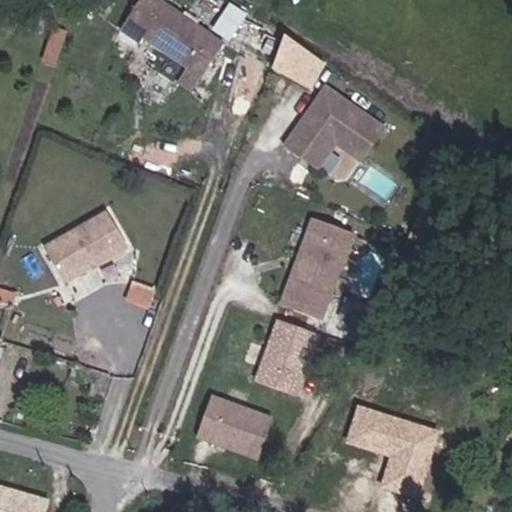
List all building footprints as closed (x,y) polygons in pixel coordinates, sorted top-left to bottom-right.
[(207,23),(171,0),(109,0),(105,7),(125,20),(129,15),(172,41),(168,48),(186,58),(207,23)] [(231,37),(248,11),(232,1),(215,27),(231,37)] [(62,62),(68,27),(53,25),(48,59),(62,62)] [(264,122),(300,146),(317,119),(343,136),(366,101),(305,61),(264,122)] [(137,244),(119,209),(55,242),(74,278),(137,244)] [(361,228),(321,213),(289,301),(329,315),(361,228)] [(326,330),(285,316),(263,378),(304,393),(326,330)] [(280,418),(218,396),(203,437),(265,459),(280,418)] [(357,403),(343,444),(391,460),(382,486),(420,499),(443,432),(357,403)] [(59,511),(64,497),(6,480),(0,499),(0,511),(59,511)]
